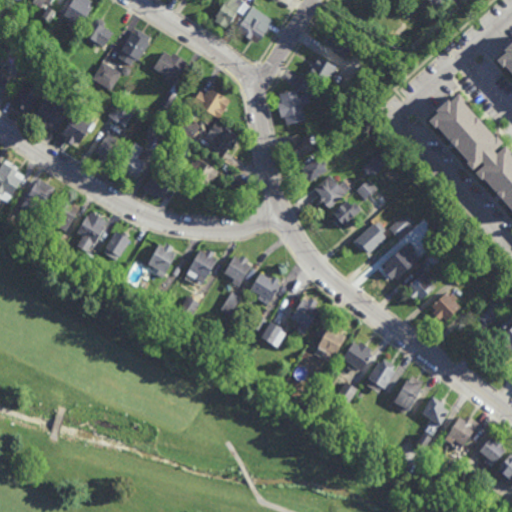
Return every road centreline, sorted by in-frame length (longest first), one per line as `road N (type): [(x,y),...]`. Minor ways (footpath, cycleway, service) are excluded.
road 1 (residential): [(511,414),(324,274),(279,205),(242,69),(136,0)]
road 2 (residential): [(279,205),(241,229),(177,225),(137,212),(0,127)]
